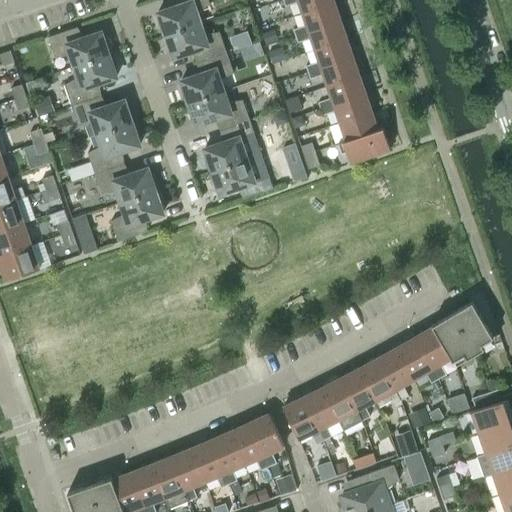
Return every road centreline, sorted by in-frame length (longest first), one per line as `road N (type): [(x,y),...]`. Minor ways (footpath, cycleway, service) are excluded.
road 1 (residential): [(36,479),(272,384),(452,294)]
road 2 (residential): [(191,223),(121,0)]
